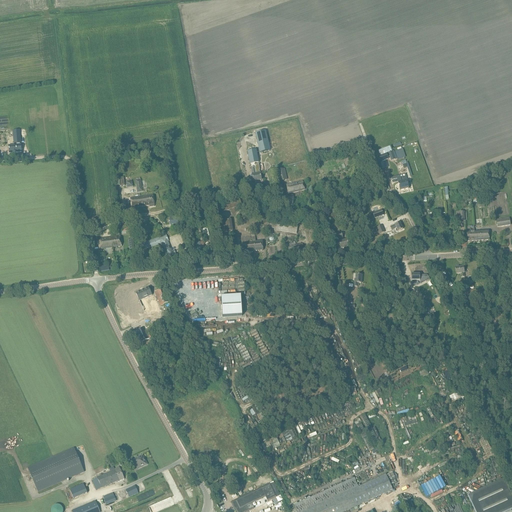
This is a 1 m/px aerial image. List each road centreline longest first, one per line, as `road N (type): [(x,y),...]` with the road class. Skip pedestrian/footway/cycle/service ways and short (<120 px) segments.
road 1 (residential): [(333,262),(315,220),(251,192),(128,217),(87,236)]
road 2 (unclassified): [(207,511),(205,491),(96,279)]
road 3 (unclassified): [(96,279),(333,262)]
road 4 (residential): [(427,257),(384,186),(354,106)]
road 5 (residential): [(87,236),(74,164),(29,158)]
